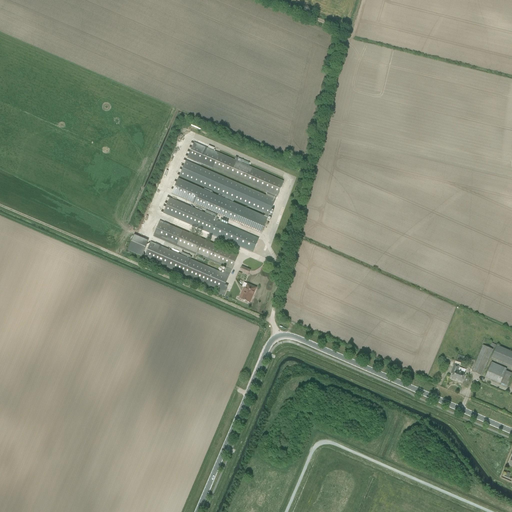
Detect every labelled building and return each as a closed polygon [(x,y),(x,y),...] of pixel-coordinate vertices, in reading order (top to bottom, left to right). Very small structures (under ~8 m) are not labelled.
[(194,143),(187,158),(209,168),(266,193),(265,195),(275,200),(276,197),(283,182),(216,153),(194,143)] [(265,195),(208,171),(186,161),(179,176),(265,214),(268,215),(275,200),(265,195)] [(171,194),(261,233),(267,218),(178,179),(171,194)] [(163,213),(209,233),(253,252),(258,239),(214,220),(215,218),(170,199),(163,213)] [(153,237),(231,270),(238,255),(159,221),(153,237)] [(141,257),(148,241),(134,235),(127,251),(141,257)] [(229,276),(150,242),(144,257),(219,290),(222,291),(229,276)] [(239,271),(248,275),(250,270),(241,266),(239,271)] [(250,303),(256,288),(251,286),(247,284),(244,282),(242,287),(243,288),(242,291),(244,292),(240,299),(242,300),(242,301),(244,302),(245,301),(250,303)] [(473,367),(472,372),(481,376),(483,371),(493,350),(483,345),(473,367)] [(511,352),(495,345),(490,356),(499,360),(499,361),(511,366),(511,352)] [(451,373),(453,374),(451,379),(457,381),(462,382),(465,373),(464,373),(465,370),(459,367),(461,363),(455,361),(451,373)] [(485,377),(500,384),(506,369),(502,367),(491,363),(487,373),(485,377)]
